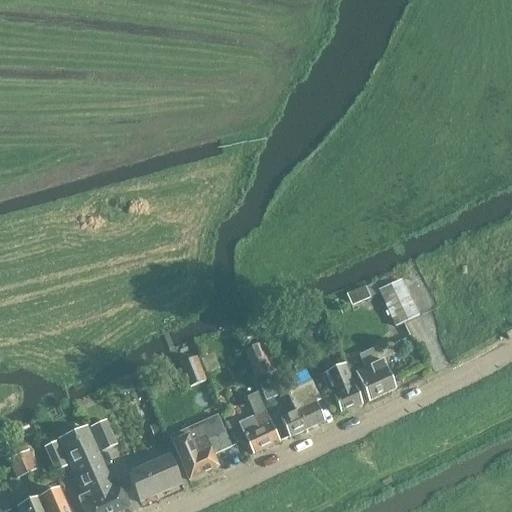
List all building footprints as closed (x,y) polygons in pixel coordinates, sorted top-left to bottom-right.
[(389,287),(378,292),(395,329),(407,323),(412,321),(417,318),(403,289),(400,282),(389,287)] [(369,300),(368,297),(364,288),(346,296),(351,308),(369,300)] [(315,334),(304,309),(289,316),(300,340),(315,334)] [(244,353),(255,379),(273,372),(262,346),(244,353)] [(395,391),(376,348),(358,357),(363,369),(354,374),(368,403),(395,391)] [(205,383),(195,360),(181,366),(187,383),(190,389),(205,383)] [(362,406),(343,367),(329,373),(333,381),(324,386),(330,400),(333,399),(341,416),(362,406)] [(276,397),(270,382),(259,387),(268,409),(276,405),(273,399),(276,397)] [(323,424),(314,405),(319,402),(310,383),(286,395),(295,414),(280,421),(288,437),(289,440),(323,424)] [(279,442),(257,394),(246,399),(255,417),(238,425),(252,456),(279,443),(279,442)] [(218,469),(213,456),(230,449),(216,418),(169,439),(175,452),(188,482),(218,469)] [(115,447),(105,424),(90,430),(101,453),(108,450),(115,447)] [(164,441),(157,424),(149,428),(156,444),(164,441)] [(113,491),(85,430),(58,443),(83,497),(77,499),(83,511),(121,511),(128,509),(119,489),(113,491)] [(68,467),(57,443),(44,450),(55,473),(61,470),(68,467)] [(37,471),(29,453),(19,458),(27,475),(37,471)] [(27,475),(19,458),(9,462),(17,480),(27,475)] [(180,486),(168,459),(127,476),(139,504),(180,486)] [(66,511),(57,491),(37,500),(41,511),(66,511)] [(0,511),(8,511),(0,494),(0,511)] [(41,511),(37,500),(15,510),(16,511),(41,511)]
